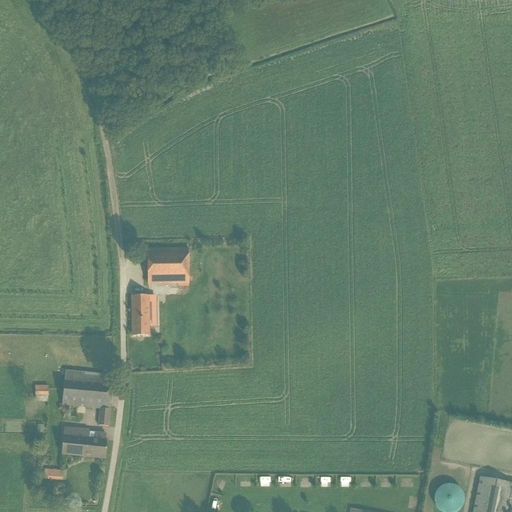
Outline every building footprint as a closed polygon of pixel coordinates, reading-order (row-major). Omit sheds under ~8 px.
[(205,68),(218,64),(216,58),(213,59),(212,55),(208,56),(209,61),(203,63),(205,68)] [(147,285),(157,285),(189,284),(188,249),(157,250),(147,250),(147,285)] [(149,336),(148,296),(131,297),(132,337),(149,336)] [(98,426),(108,427),(113,376),(65,371),(65,377),(64,377),(61,406),(100,409),(98,426)] [(47,401),(48,396),(48,390),(34,389),(34,396),(36,396),(36,401),(47,401)] [(61,454),(105,459),(107,441),(105,441),(105,434),(89,433),(89,430),(64,428),(61,454)] [(62,472),(44,470),(43,479),(62,481),(62,472)] [(239,478),(241,488),(251,487),(250,477),(239,478)] [(259,478),(259,487),(272,487),(271,477),(259,478)] [(506,511),(511,485),(511,483),(479,477),(472,511),(506,511)] [(309,487),(308,478),(300,478),(300,487),(309,487)] [(320,478),(320,487),(329,487),(329,478),(320,478)] [(454,485),(451,485),(447,485),(445,485),(442,486),(440,487),(438,489),(436,491),(435,493),(434,496),(433,498),(433,501),(434,504),(435,507),(436,509),(438,511),(439,511),(457,511),(460,510),(462,508),(463,505),(464,502),(464,499),(464,497),(463,495),(462,492),(461,490),(459,488),(456,487),(454,485)]
